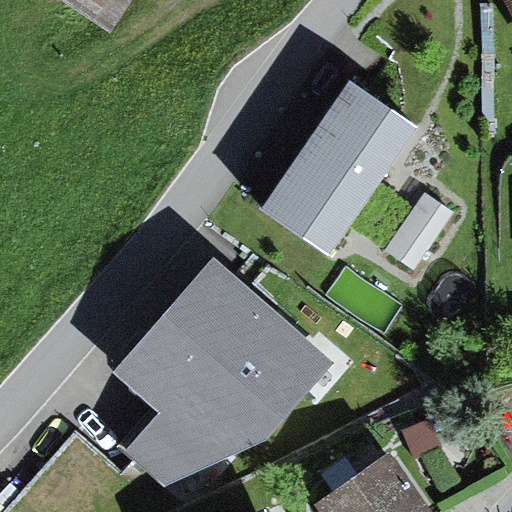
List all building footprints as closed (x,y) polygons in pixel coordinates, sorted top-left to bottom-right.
[(51,0),(110,38),(135,0),(51,0)] [(511,0),(503,0),(511,16),(511,0)] [(415,132),(349,87),(262,216),(328,260),(415,132)] [(334,368),(212,264),(112,380),(158,419),(127,455),(166,489),(267,446),(334,368)] [(436,511),(388,442),(315,491),(329,511),(436,511)]
